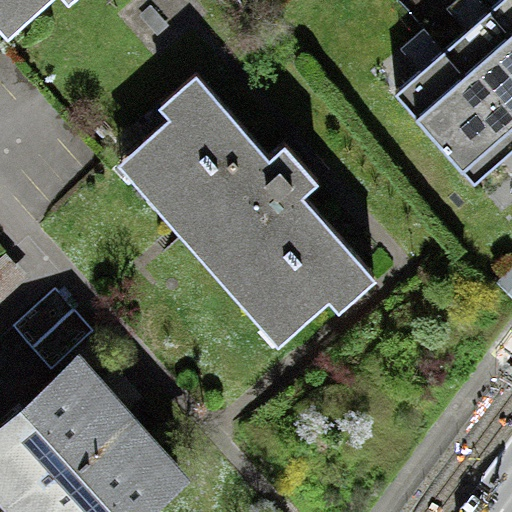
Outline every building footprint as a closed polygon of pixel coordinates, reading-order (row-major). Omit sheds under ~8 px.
[(14,0),(27,14),(42,0),(14,0)] [(511,32),(511,0),(496,0),(490,6),(511,32)] [(444,47),(511,125),(511,32),(490,6),(444,47)] [(395,89),(474,179),(511,146),(511,125),(444,47),(395,89)] [(284,138),(268,153),(196,71),(161,103),(171,114),(140,141),(172,177),(163,185),(183,208),(174,216),(227,276),(236,268),(256,291),(265,283),(297,319),(328,292),(338,303),(373,272),(301,190),(318,177),(284,138)] [(8,254),(0,260),(0,299),(27,275),(8,254)] [(93,329),(55,286),(12,324),(51,367),(93,329)] [(124,511),(178,465),(83,358),(0,431),(0,482),(26,511),(124,511)]
